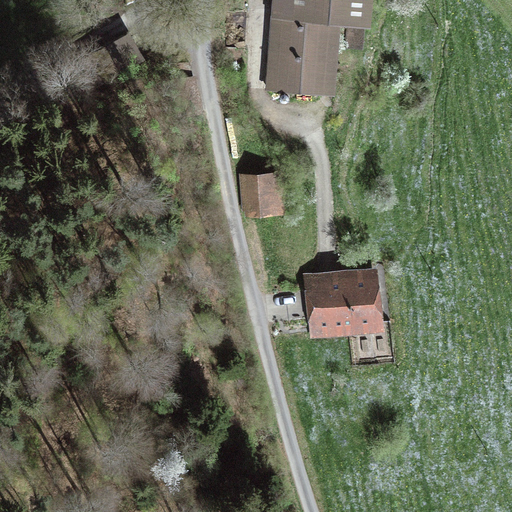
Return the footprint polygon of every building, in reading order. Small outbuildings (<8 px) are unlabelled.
[(364,0),(274,0),(269,90),(334,95),(339,18),(363,20),(364,0)] [(88,62),(100,83),(138,62),(125,40),(88,62)] [(189,63),(169,67),(173,84),(193,79),(189,63)] [(173,84),(181,117),(200,112),(193,79),(173,84)] [(281,171),(239,174),(242,217),(284,214),(281,171)] [(372,275),(312,282),(316,323),(376,317),(372,275)]
